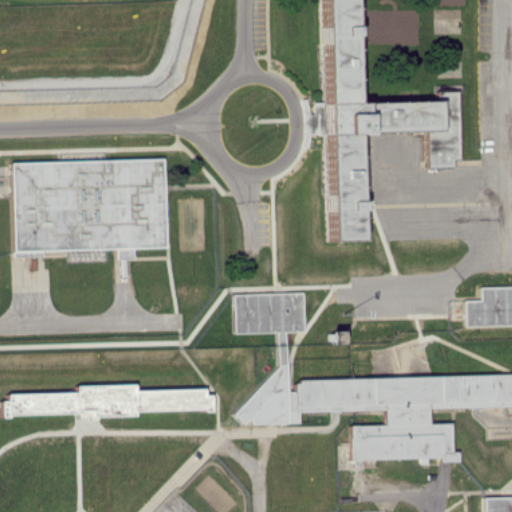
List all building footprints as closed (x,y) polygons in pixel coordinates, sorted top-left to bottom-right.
[(326,0),(330,178),(361,177),(361,133),(425,132),(426,169),(453,169),(453,160),(459,160),(457,91),(436,91),(436,100),(359,102),(357,0),(326,0)] [(10,163),(12,253),(117,250),(117,258),(128,258),(128,248),(166,247),(164,159),(10,163)] [(511,286),(479,287),(479,300),(463,300),(464,327),(511,326),(511,286)] [(232,294),(233,334),(276,333),(277,365),(239,407),(239,419),(244,419),(251,424),(287,424),(285,350),(285,332),(303,332),(302,292),(232,294)] [(350,461),(452,457),(451,423),(429,424),(428,409),(511,405),(511,372),(291,381),(293,412),(383,409),(383,424),(349,425),(350,461)] [(511,511),(511,496),(482,496),(482,511),(511,511)]
